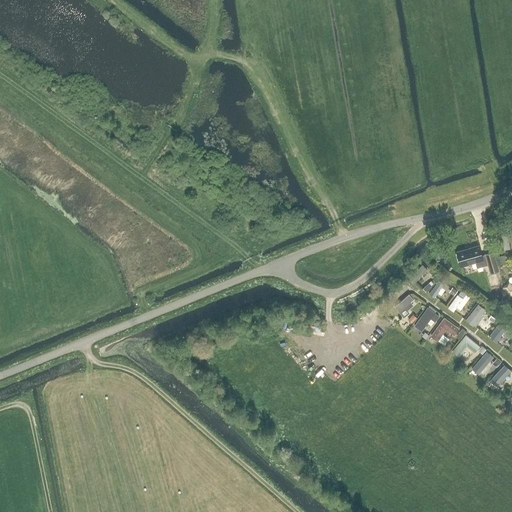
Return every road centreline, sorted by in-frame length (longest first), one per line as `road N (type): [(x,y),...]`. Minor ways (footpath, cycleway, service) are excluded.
road 1 (unclassified): [(0,379),(275,267)]
road 2 (track): [(82,344),(89,363),(136,374),(297,511)]
road 3 (track): [(330,353),(359,411),(422,488),(463,497),(511,492)]
road 4 (unclassified): [(275,267),(339,293),(426,218)]
road 5 (unclassified): [(275,267),(360,230),(426,218)]
road 6 (track): [(0,409),(28,409),(50,511)]
